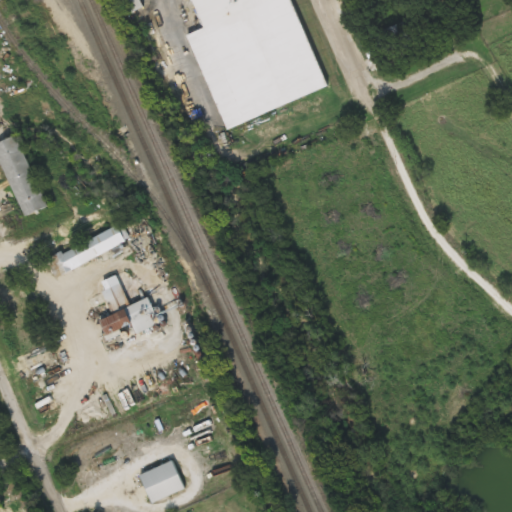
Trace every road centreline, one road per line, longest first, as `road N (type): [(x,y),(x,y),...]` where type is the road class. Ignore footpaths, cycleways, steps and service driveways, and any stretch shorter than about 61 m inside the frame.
road 1 (residential): [(511,315),(449,259),(386,141)]
road 2 (residential): [(386,141),(318,0)]
road 3 (residential): [(56,511),(0,386)]
